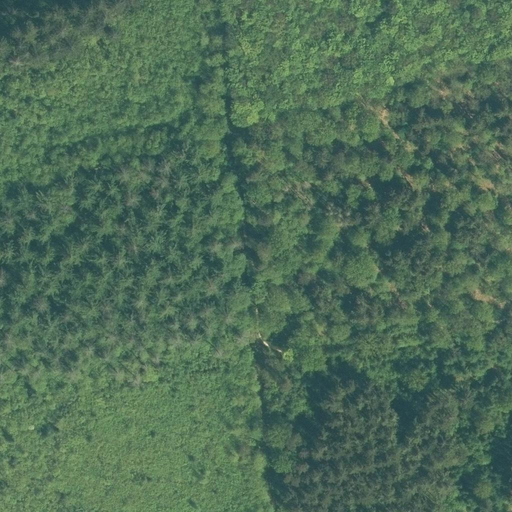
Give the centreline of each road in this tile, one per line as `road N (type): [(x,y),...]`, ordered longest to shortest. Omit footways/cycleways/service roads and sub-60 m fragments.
road 1 (track): [(0,199),(232,139)]
road 2 (track): [(232,139),(258,343)]
road 3 (track): [(258,343),(276,511)]
road 4 (track): [(232,139),(218,0)]
